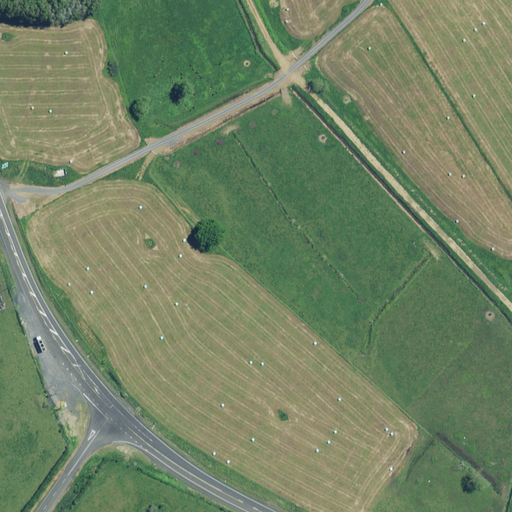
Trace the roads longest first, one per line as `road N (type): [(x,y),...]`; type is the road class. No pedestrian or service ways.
road 1 (tertiary): [(0,212),(41,316),(114,413)]
road 2 (tertiary): [(114,413),(259,511)]
road 3 (unclassified): [(41,511),(114,413)]
